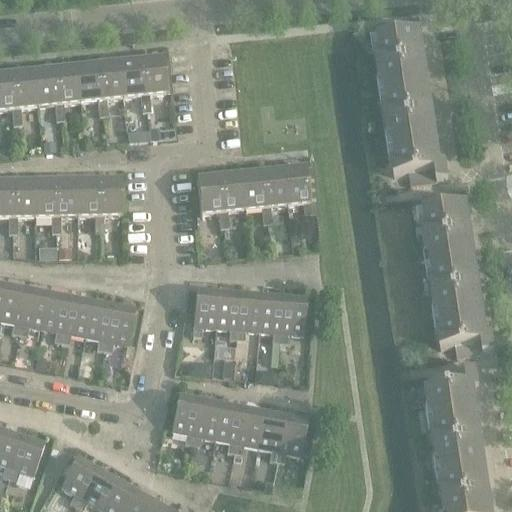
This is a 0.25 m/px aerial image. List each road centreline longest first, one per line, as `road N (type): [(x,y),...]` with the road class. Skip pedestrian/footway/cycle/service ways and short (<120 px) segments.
road 1 (residential): [(0,391),(134,417),(151,368),(163,277),(162,157),(209,150),(199,9)]
road 2 (residential): [(501,225),(473,33)]
road 3 (residential): [(0,30),(158,13)]
